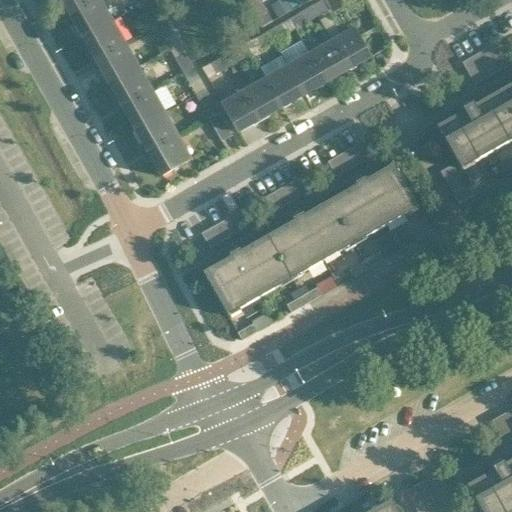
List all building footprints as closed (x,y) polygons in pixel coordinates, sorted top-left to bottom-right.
[(67,17),(97,0),(61,0),(65,8),(63,9),(67,17)] [(113,22),(100,0),(97,0),(67,17),(72,26),(75,24),(83,39),(113,22)] [(286,0),(282,0),(272,6),(279,18),(292,10),(286,0)] [(324,0),(312,7),(318,17),(330,10),(324,0)] [(335,0),(341,9),(357,0),(335,0)] [(260,1),(251,7),(263,28),(273,23),(260,1)] [(305,25),(318,17),(312,7),(299,15),(305,25)] [(157,27),(167,21),(159,8),(150,14),(157,27)] [(167,21),(157,27),(164,40),(174,34),(167,21)] [(126,45),(113,22),(83,39),(91,53),(88,54),(94,63),(126,45)] [(281,25),(268,32),(273,42),(287,34),(281,25)] [(354,30),(332,42),(348,71),(370,58),(354,30)] [(261,49),(273,42),(268,32),(255,40),(261,49)] [(326,84),(348,71),(332,42),(310,55),(326,84)] [(501,52),(496,44),(463,63),(463,64),(465,63),(476,84),(475,85),(475,86),(509,67),(508,66),(507,67),(499,53),(501,52)] [(101,70),(109,85),(139,68),(126,45),(94,63),(98,71),(101,70)] [(229,67),(252,54),(246,45),(224,57),(229,67)] [(186,55),(176,60),(183,73),(193,67),(186,55)] [(310,55),(288,67),(304,96),(326,84),(310,55)] [(217,74),(229,67),(224,57),(211,65),(217,74)] [(200,80),(193,67),(183,73),(191,86),(200,80)] [(282,109),(304,96),(288,67),(266,80),(282,109)] [(152,91),(139,68),(109,85),(118,99),(115,101),(120,109),(152,91)] [(244,92),(260,121),(282,109),(266,80),(244,92)] [(511,84),(501,91),(511,111),(511,84)] [(213,103),(206,90),(196,96),(204,109),(213,103)] [(127,116),(135,131),(165,114),(152,91),(120,109),(124,117),(127,116)] [(462,170),(511,141),(511,111),(501,91),(474,106),(473,104),(463,109),(464,112),(437,127),(462,170)] [(238,134),(260,121),(244,92),(222,105),(238,134)] [(222,143),(232,137),(219,113),(209,119),(222,143)] [(179,137),(165,114),(135,131),(144,145),(141,147),(146,156),(179,137)] [(192,160),(182,142),(179,137),(146,156),(150,163),(153,162),(162,177),(192,160)] [(336,178),(364,162),(370,159),(369,158),(368,159),(360,145),(362,145),(361,144),(328,163),(328,164),(330,163),(337,176),(336,177),(336,178)] [(330,201),(355,244),(418,208),(394,165),(366,180),(365,178),(355,184),(356,186),(330,201)] [(459,176),(453,166),(441,172),(447,183),(451,180),(459,195),(455,197),(467,191),(459,176)] [(299,180),(299,179),(265,198),(266,199),(267,198),(275,212),(273,213),(274,213),(307,194),(305,195),(298,181),(299,180)] [(455,197),(459,205),(490,188),(486,180),(467,191),(455,197)] [(303,214),(293,219),(294,221),(267,237),(292,280),(355,244),(330,201),(304,216),(303,214)] [(211,249),(238,234),(244,230),(243,230),(242,230),(234,217),(236,216),(235,215),(202,234),(202,235),(204,234),(212,248),(210,249),(211,249)] [(417,242),(433,233),(428,226),(413,234),(417,242)] [(203,273),(228,316),(292,280),(267,237),(241,252),(239,250),(230,255),(231,257),(203,273)] [(365,263),(369,270),(384,261),(380,254),(365,263)] [(354,278),(369,270),(365,263),(350,271),(354,278)] [(302,297),(306,305),(322,296),(317,289),(302,297)] [(287,306),(291,314),(306,305),(302,297),(287,306)] [(238,334),(240,337),(242,341),(258,333),(253,325),(238,334)] [(505,444),(511,439),(511,410),(492,421),(505,444)] [(494,470),(467,486),(481,511),(511,511),(511,460),(504,465),(503,463),(493,468),(494,470)] [(423,482),(406,492),(418,511),(439,511),(440,511),(423,482)] [(397,511),(391,500),(370,511),(397,511)]
